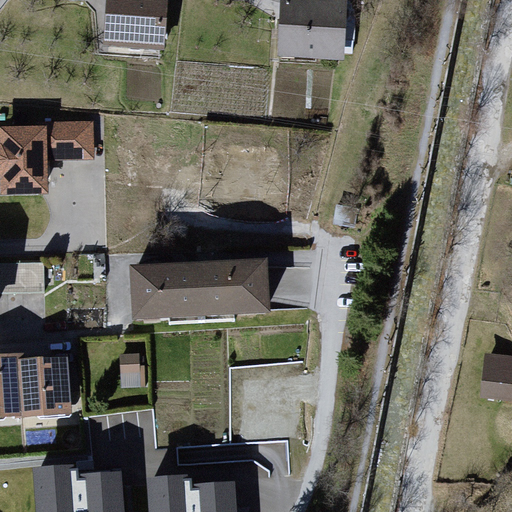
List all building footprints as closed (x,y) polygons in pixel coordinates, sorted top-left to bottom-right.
[(173,0),(112,0),(110,53),(171,55),(173,0)] [(348,5),(285,1),(281,60),(344,64),(348,5)] [(0,128),(0,201),(53,200),(52,165),(94,164),(93,127),(0,128)] [(228,211),(279,210),(279,155),(228,155),(228,211)] [(44,289),(45,264),(4,263),(4,288),(44,289)] [(148,327),(278,320),(275,265),(145,272),(148,327)] [(511,353),(485,353),(484,400),(511,400),(511,353)] [(0,426),(79,422),(75,361),(31,364),(30,359),(0,360),(0,426)] [(74,464),(27,467),(29,511),(77,511),(75,472),(74,464)] [(126,511),(124,469),(75,472),(77,511),(126,511)] [(190,475),(142,477),(145,511),(192,511),(190,482),(190,475)] [(241,511),(240,479),(190,482),(192,511),(241,511)]
